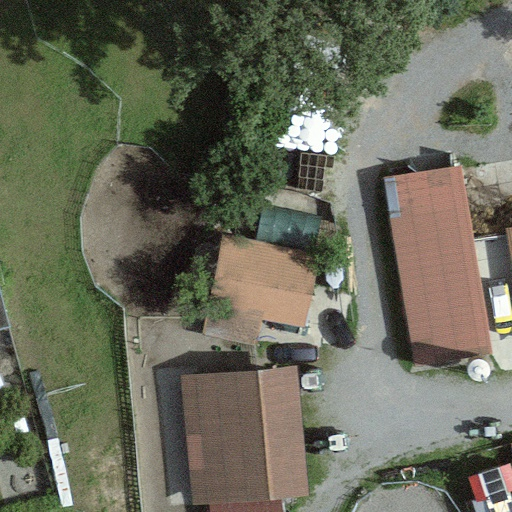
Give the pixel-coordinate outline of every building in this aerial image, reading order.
[(483,342),(454,168),(385,179),(415,353),(483,342)] [(258,251),(222,244),(205,329),(242,337),(247,311),(300,321),(313,256),(259,245),(258,251)] [(0,353),(16,349),(0,291),(0,353)] [(246,346),(238,343),(228,351),(232,362),(243,364),(250,354),(246,346)] [(286,489),(275,368),(195,376),(206,497),(286,489)]
